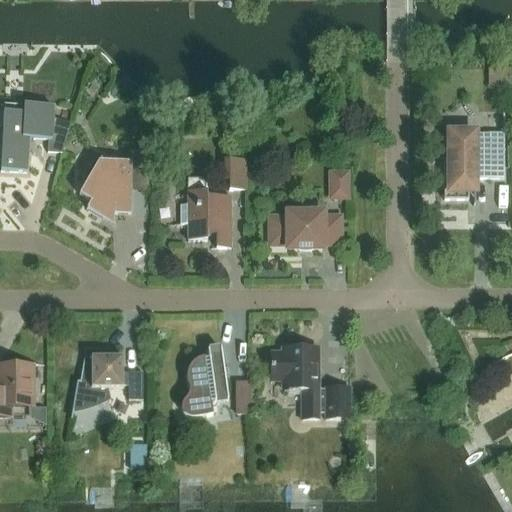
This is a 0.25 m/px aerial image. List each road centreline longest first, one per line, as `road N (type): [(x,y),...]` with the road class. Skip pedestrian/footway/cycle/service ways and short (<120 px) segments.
road 1 (residential): [(396,303),(392,0)]
road 2 (residential): [(125,305),(396,303)]
road 3 (residential): [(125,305),(47,250),(0,243)]
road 4 (residential): [(0,303),(125,305)]
